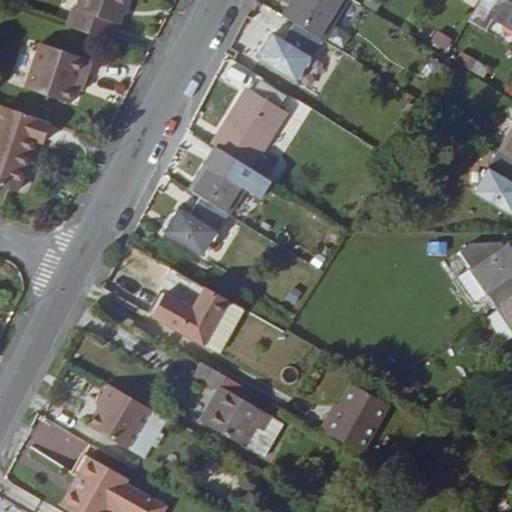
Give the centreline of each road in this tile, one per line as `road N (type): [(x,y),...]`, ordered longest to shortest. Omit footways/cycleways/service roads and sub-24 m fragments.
road 1 (tertiary): [(76,268),(217,0)]
road 2 (tertiary): [(0,421),(76,268)]
